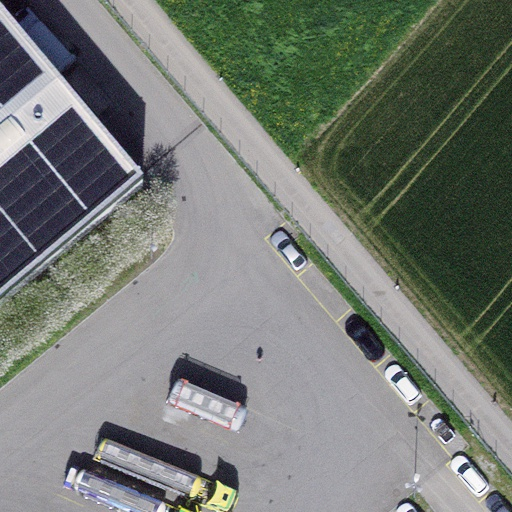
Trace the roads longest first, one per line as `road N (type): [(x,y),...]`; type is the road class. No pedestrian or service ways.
road 1 (track): [(206,207),(271,213),(330,233),(376,272),(511,443)]
road 2 (unknown): [(329,511),(364,463),(372,422),(362,379),(200,246)]
